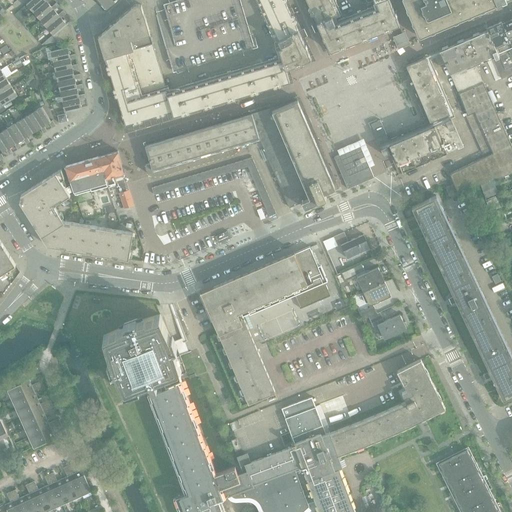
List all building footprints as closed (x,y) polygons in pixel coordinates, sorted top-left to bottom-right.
[(33,12),(47,0),(30,0),(26,4),(33,12)] [(40,20),(57,4),(56,2),(52,7),(48,2),(50,0),(47,0),(33,12),(40,20)] [(167,90),(153,44),(105,58),(108,65),(126,126),(130,129),(181,113),(290,81),(286,68),(311,59),(302,38),(300,39),(297,32),(299,31),(284,0),(255,0),(275,42),(279,40),(281,45),(285,44),(285,45),(279,48),(281,56),(172,89),(167,90)] [(253,42),(239,0),(167,0),(179,42),(168,45),(173,64),(253,42)] [(342,15),(340,12),(335,0),(306,0),(317,23),(319,22),(322,29),(320,30),(330,51),(399,24),(389,0),(377,5),(338,20),(339,24),(335,26),(334,23),(335,23),(333,19),(342,15)] [(431,24),(425,12),(421,3),(426,1),(425,0),(403,0),(404,2),(419,37),(443,27),(438,29),(435,22),(431,24)] [(497,4),(494,0),(427,0),(426,1),(421,3),(425,12),(431,24),(435,22),(438,29),(443,27),(497,4)] [(47,27),(64,12),(63,10),(58,14),(55,10),(59,6),(57,4),(40,20),(47,27)] [(105,58),(153,44),(153,43),(149,31),(149,29),(144,14),(141,4),(135,4),(132,6),(113,23),(113,25),(110,26),(109,27),(98,36),(105,58)] [(20,9),(15,14),(22,22),(27,18),(20,9)] [(72,38),(69,27),(61,18),(66,13),(64,12),(47,27),(53,34),(42,44),(42,45),(59,41),(72,38)] [(511,20),(503,24),(511,44),(511,20)] [(511,44),(503,24),(503,23),(502,22),(487,28),(487,30),(491,39),(493,40),(506,70),(511,66),(511,44)] [(507,136),(475,65),(492,57),(501,79),(511,74),(511,66),(506,70),(493,40),(491,39),(487,30),(440,50),(441,53),(458,93),(459,93),(467,115),(474,112),(476,116),(477,119),(479,123),(480,126),(482,130),(484,133),(485,137),(487,140),(488,144),(507,136)] [(407,43),(404,35),(396,38),(399,46),(407,43)] [(69,55),(68,49),(74,48),(73,44),(67,45),(67,47),(51,51),(50,47),(46,48),(49,59),(52,59),(53,61),(76,56),(75,54),(69,55)] [(453,111),(438,77),(429,55),(406,65),(406,66),(407,66),(416,87),(430,120),(430,121),(432,120),(434,125),(451,118),(449,113),(453,111)] [(72,65),(70,60),(76,58),(76,56),(53,61),(55,71),(78,66),(78,64),(72,65)] [(74,75),(73,69),(79,68),(78,66),(55,71),(58,81),(80,76),(80,74),(74,75)] [(76,85),(75,79),(81,78),(80,76),(58,81),(60,91),(83,85),(82,84),(76,85)] [(0,93),(11,86),(6,78),(0,81),(0,93)] [(79,95),(77,89),(83,88),(83,85),(60,91),(62,101),(85,96),(85,93),(79,95)] [(3,105),(17,96),(11,86),(0,93),(0,100),(1,102),(0,103),(0,108),(4,106),(3,105)] [(81,108),(79,99),(85,98),(85,96),(62,101),(64,112),(81,108)] [(335,188),(317,144),(297,100),(249,114),(257,141),(260,140),(289,207),(302,202),(304,207),(327,198),(324,192),(335,188)] [(51,121),(43,106),(33,112),(45,132),(47,131),(44,126),(49,123),(52,128),(56,125),(52,120),(51,121)] [(45,132),(33,112),(24,118),(36,138),(38,136),(35,131),(40,128),(43,133),(45,132)] [(67,121),(65,114),(58,115),(60,122),(67,121)] [(148,174),(248,144),(257,141),(249,114),(145,145),(150,162),(145,164),(148,174)] [(36,138),(24,118),(15,123),(28,143),(30,142),(27,137),(31,134),(35,139),(36,138)] [(464,147),(451,118),(434,125),(410,135),(401,139),(401,138),(390,143),(389,143),(389,144),(381,147),(385,156),(393,152),(402,173),(447,154),(447,153),(458,148),(458,149),(464,147)] [(386,135),(380,120),(371,124),(377,139),(386,135)] [(28,143),(15,123),(7,129),(19,149),(21,147),(18,142),(23,139),(26,144),(28,143)] [(19,149),(7,129),(0,132),(0,137),(10,154),(13,153),(9,147),(14,144),(17,150),(19,149)] [(511,172),(511,148),(507,136),(488,144),(490,147),(484,150),(482,151),(484,157),(450,174),(455,184),(459,191),(511,172)] [(10,154),(0,137),(0,156),(2,160),(4,158),(1,153),(6,150),(9,155),(10,154)] [(487,140),(479,144),(480,148),(483,146),(484,150),(490,147),(488,144),(487,140)] [(374,177),(360,146),(334,157),(348,189),(374,177)] [(132,200),(124,174),(118,151),(99,156),(108,185),(109,191),(116,189),(117,194),(119,193),(124,208),(134,205),(132,200)] [(108,185),(99,156),(66,166),(75,195),(108,185)] [(70,195),(62,182),(61,180),(64,178),(61,169),(21,195),(21,196),(21,198),(20,198),(21,198),(20,200),(20,201),(19,201),(41,235),(64,221),(63,221),(54,207),(55,205),(70,195)] [(498,193),(493,180),(481,185),(486,198),(498,193)] [(459,191),(455,184),(447,188),(451,195),(459,191)] [(501,207),(495,196),(486,200),(490,211),(501,207)] [(511,358),(511,356),(478,284),(450,225),(447,226),(433,197),(414,206),(506,398),(511,394),(511,362),(510,359),(511,358)] [(77,250),(82,224),(64,221),(41,235),(47,245),(77,250)] [(103,255),(107,228),(82,224),(77,250),(103,255)] [(129,259),(133,233),(107,228),(103,255),(129,259)] [(230,238),(227,231),(216,236),(219,243),(230,238)] [(370,248),(363,234),(348,241),(344,232),(334,236),(338,246),(341,244),(348,258),(370,248)] [(16,265),(2,243),(0,240),(0,276),(2,280),(7,277),(4,272),(16,265)] [(224,281),(200,291),(201,293),(209,311),(211,310),(215,318),(212,319),(219,333),(219,334),(225,348),(231,361),(242,389),(248,403),(265,396),(267,395),(269,399),(270,399),(277,395),(276,391),(270,377),(264,364),(258,350),(256,346),(255,343),(252,336),(247,324),(246,322),(243,316),(249,313),(250,314),(251,314),(265,308),(280,301),(291,297),(294,295),(300,308),(330,295),(325,282),(327,281),(321,265),(318,266),(310,246),(295,253),(294,251),(279,257),(264,264),(249,270),(234,277),(224,281)] [(357,274),(353,267),(341,273),(345,280),(357,274)] [(384,281),(378,267),(357,277),(363,291),(384,281)] [(391,296),(384,281),(363,291),(370,305),(390,296),(391,296)] [(377,313),(374,306),(359,313),(363,320),(377,313)] [(125,326),(103,336),(108,351),(110,358),(108,359),(110,366),(112,372),(115,371),(119,379),(125,393),(128,399),(162,387),(166,385),(188,377),(185,370),(182,361),(180,356),(180,355),(175,342),(172,335),(170,336),(167,329),(160,314),(138,321),(137,319),(124,324),(125,326)] [(406,328),(404,323),(400,314),(384,321),(383,318),(371,323),(373,326),(378,324),(384,338),(406,328)] [(445,409),(442,402),(441,401),(439,402),(434,393),(437,391),(429,376),(427,378),(422,368),(425,367),(421,359),(397,371),(403,384),(407,382),(413,394),(410,395),(407,390),(402,393),(407,403),(382,414),(369,420),(357,425),(331,435),(338,455),(347,452),(346,449),(356,446),(357,448),(365,445),(373,442),(372,439),(382,435),(383,438),(391,435),(399,431),(398,428),(407,424),(408,427),(417,423),(416,421),(420,419),(421,421),(445,409)] [(29,379),(8,389),(8,390),(9,389),(13,398),(12,398),(12,399),(43,385),(41,380),(31,385),(29,379)] [(241,482),(238,475),(235,467),(219,473),(215,474),(212,467),(211,468),(209,461),(210,461),(207,453),(204,446),(203,446),(201,440),(198,433),(199,432),(196,426),(193,417),(192,417),(190,412),(187,404),(188,404),(185,397),(182,389),(181,390),(179,383),(179,382),(168,386),(166,387),(166,385),(162,387),(162,388),(150,393),(153,400),(152,401),(155,408),(157,415),(158,415),(161,422),(163,429),(165,437),(168,444),(169,444),(172,451),(174,457),(173,457),(176,465),(179,472),(180,472),(182,478),(181,479),(184,487),(185,486),(187,493),(185,494),(184,494),(176,498),(176,499),(179,506),(180,511),(222,511),(221,508),(218,500),(223,499),(224,498),(223,497),(220,489),(241,482)] [(38,399),(35,394),(45,389),(43,385),(12,399),(12,400),(13,399),(17,407),(16,408),(38,399)] [(355,511),(342,476),(339,468),(343,467),(341,461),(340,461),(338,455),(331,435),(330,432),(326,433),(322,424),(319,415),(316,407),(312,397),(281,408),(292,436),(294,442),(294,443),(292,444),(292,445),(293,446),(251,462),(250,461),(247,453),(237,457),(243,473),(238,475),(241,482),(220,489),(223,497),(225,497),(226,498),(228,498),(229,498),(230,497),(230,496),(230,495),(231,495),(231,496),(232,496),(233,497),(234,498),(235,498),(238,498),(246,497),(248,497),(249,497),(251,498),(253,498),(254,499),(256,500),(257,501),(258,502),(260,504),(260,505),(261,506),(262,509),(263,511),(302,511),(308,507),(309,507),(309,506),(308,504),(315,501),(319,511),(355,511)] [(21,418),(52,404),(50,399),(40,404),(38,399),(16,408),(16,409),(18,408),(22,416),(20,417),(21,418)] [(46,417),(44,413),(54,408),(52,404),(21,418),(22,418),(26,426),(24,426),(25,427),(46,417)] [(8,436),(0,417),(0,444),(2,449),(6,447),(3,439),(8,436)] [(29,437),(61,423),(59,418),(49,423),(46,417),(25,427),(25,428),(26,427),(30,435),(29,436),(29,437)] [(55,437),(52,432),(63,427),(61,423),(29,437),(31,436),(35,445),(33,446),(34,447),(55,437)] [(240,448),(237,438),(231,440),(235,450),(240,448)] [(497,510),(494,503),(491,498),(492,497),(484,483),(477,470),(478,470),(471,455),(470,456),(467,449),(439,463),(442,470),(441,470),(449,485),(450,484),(456,497),(455,497),(462,511),(463,511),(499,511),(498,510),(497,510)] [(91,491),(82,470),(76,472),(72,464),(68,466),(81,495),(82,494),(82,493),(90,489),(91,491)] [(81,495),(68,466),(64,468),(67,476),(62,478),(71,500),(72,499),(71,498),(80,494),(81,495)] [(71,500),(62,478),(57,481),(53,472),(49,474),(62,504),(63,503),(62,502),(70,498),(71,500)] [(62,504),(49,474),(45,476),(48,485),(44,487),(53,508),(53,506),(61,503),(61,504),(62,504)] [(53,508),(44,487),(38,489),(34,481),(30,483),(43,511),(44,511),(43,510),(51,507),(52,508),(53,508)] [(43,511),(30,483),(26,485),(30,493),(24,495),(31,511),(39,511),(42,511),(43,511)] [(31,511),(24,495),(19,498),(15,489),(11,491),(20,511),(31,511)] [(20,511),(11,491),(7,493),(11,502),(5,504),(8,511),(20,511)]
